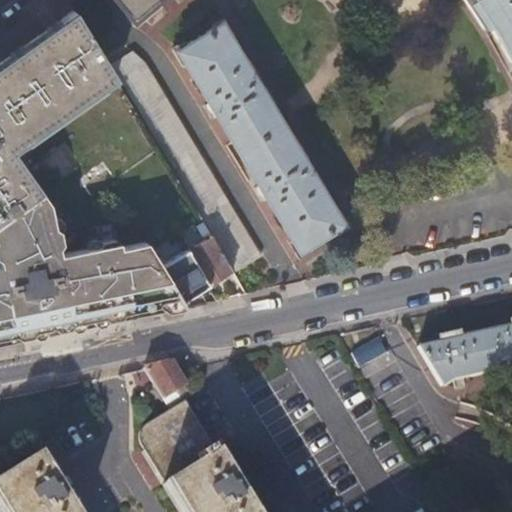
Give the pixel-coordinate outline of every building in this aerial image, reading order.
[(118,0),(132,17),(152,0),(118,0)] [(511,0),(472,0),(491,27),(511,64),(511,0)] [(0,344),(184,307),(158,265),(136,231),(59,246),(52,209),(12,153),(75,108),(114,81),(69,12),(28,40),(20,46),(11,52),(0,59),(0,344)] [(219,19),(170,49),(296,258),(346,228),(219,19)] [(145,60),(119,77),(236,272),(262,256),(145,60)] [(210,234),(158,265),(184,307),(215,300),(206,284),(231,269),(210,234)] [(440,341),(416,346),(439,384),(450,378),(511,363),(511,319),(511,320),(511,322),(511,324),(459,336),(458,332),(438,336),(440,341)] [(173,360),(143,367),(168,408),(185,398),(192,393),(179,371),(173,360)] [(255,511),(185,398),(168,408),(144,424),(142,426),(140,428),(139,433),(139,436),(139,439),(141,443),(183,511),(255,511)] [(0,507),(3,511),(75,511),(39,452),(0,475),(0,507)] [(511,511),(511,505),(499,484),(452,511),(511,511)]
